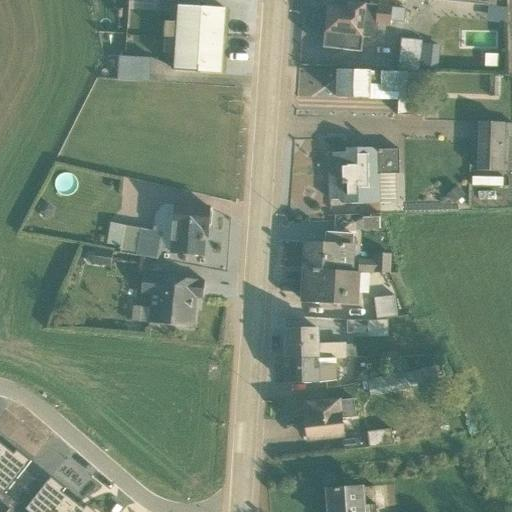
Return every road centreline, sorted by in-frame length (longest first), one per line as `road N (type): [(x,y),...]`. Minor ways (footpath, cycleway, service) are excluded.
road 1 (tertiary): [(237,511),(273,0)]
road 2 (residential): [(0,388),(44,413),(139,499),(177,511)]
